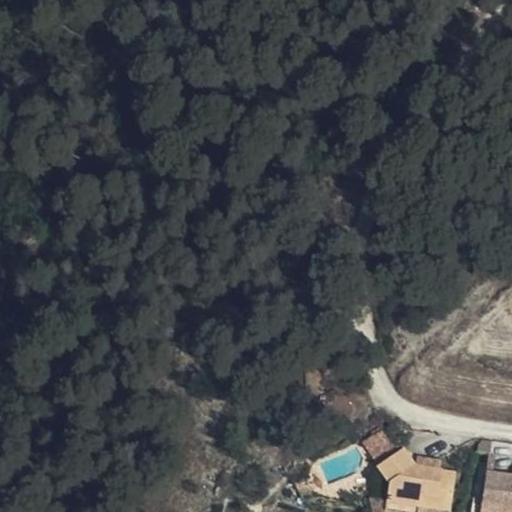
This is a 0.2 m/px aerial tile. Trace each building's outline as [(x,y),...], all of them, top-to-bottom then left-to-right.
[(377,464),(407,445),(392,427),(364,443),(377,464)] [(456,511),(461,478),(425,473),(407,445),(377,464),(393,489),(391,502),(389,511),(419,511),(421,507),(456,511)] [(511,459),(490,456),(488,467),(511,471),(511,459)] [(511,511),(511,481),(490,478),(484,511),(511,511)] [(389,511),(391,502),(376,499),(377,511),(389,511)]
